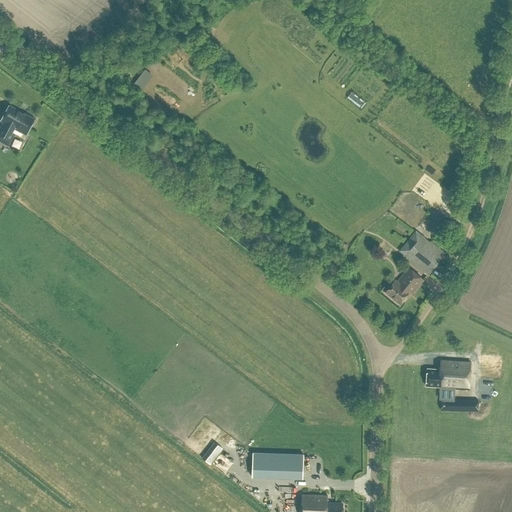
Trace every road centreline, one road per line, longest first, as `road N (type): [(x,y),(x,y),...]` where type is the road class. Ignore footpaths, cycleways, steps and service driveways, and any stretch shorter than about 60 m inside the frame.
road 1 (unclassified): [(374,511),(376,360),(352,312),(0,32)]
road 2 (track): [(511,65),(473,228),(405,341),(376,360)]
